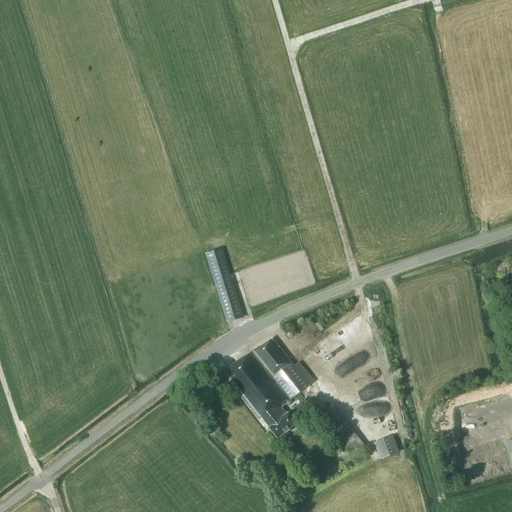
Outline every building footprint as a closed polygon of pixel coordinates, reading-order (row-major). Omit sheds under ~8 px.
[(245,317),(223,247),(205,253),(226,323),(245,317)] [(299,362),(295,365),(273,338),(222,372),(258,420),(262,417),(271,428),(270,429),(278,439),(298,424),(289,413),(287,414),(282,408),(311,385),(315,382),(299,362)] [(345,355),(350,366),(371,357),(366,346),(345,355)] [(210,380),(213,384),(212,385),(218,394),(227,388),(217,375),(210,380)] [(312,410),(342,450),(349,444),(354,451),(362,445),(331,403),(325,407),(322,403),(312,410)] [(392,434),(373,441),(379,459),(398,452),(392,434)] [(511,466),(511,441),(457,456),(463,479),(511,466)]
